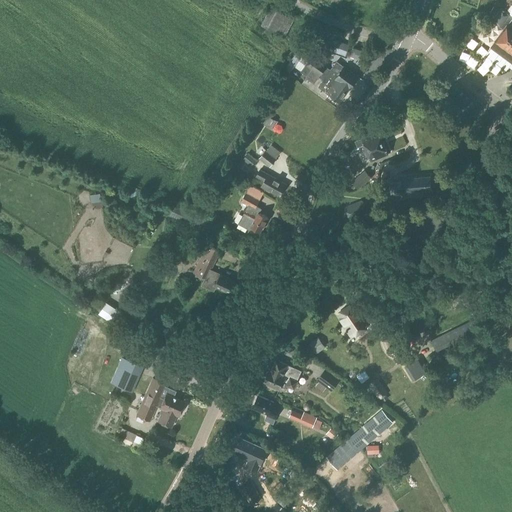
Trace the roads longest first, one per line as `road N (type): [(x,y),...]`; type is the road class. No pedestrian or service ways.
road 1 (tertiary): [(201,446),(298,217),(408,42)]
road 2 (residential): [(511,115),(428,47),(408,42)]
road 3 (residential): [(408,42),(333,22),(289,0)]
